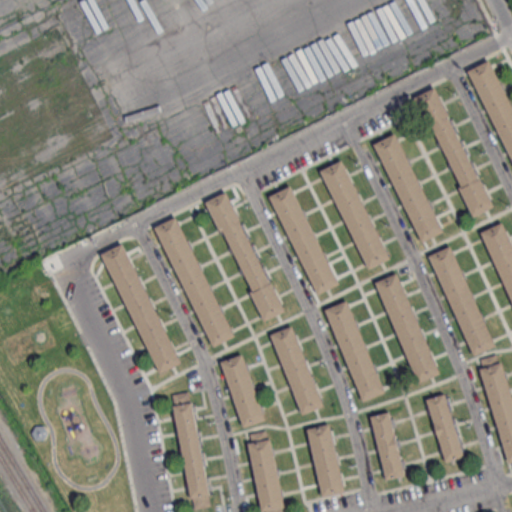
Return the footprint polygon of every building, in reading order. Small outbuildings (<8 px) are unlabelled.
[(511,159),(468,71),(489,60),(511,106),(511,159)] [(423,117),(444,107),(494,205),(473,216),(423,117)] [(374,143),(395,133),(445,231),(423,242),(374,143)] [(320,170),(341,160),(391,258),(370,269),(320,170)] [(269,195),(290,185),(340,283),(319,294),(269,195)] [(206,201),(226,191),(286,311),(265,321),(250,291),(252,290),(222,230),(220,231),(206,201)] [(154,227),(176,216),(235,335),(214,345),(154,227)] [(511,299),(481,231),(503,221),(511,241),(511,299)] [(102,254),(123,244),(182,362),(160,373),(102,254)] [(429,255),(450,245),(496,346),(474,356),(429,255)] [(376,282),(398,272),(440,373),(418,382),(376,282)] [(325,309),(347,300),(385,391),(363,400),(325,309)] [(271,333),(292,325),(324,405),(303,414),(271,333)] [(221,361),(242,353),(266,419),(244,427),(221,361)] [(480,369),(484,368),(481,358),(497,353),(500,362),(503,361),(511,390),(511,462),(509,463),(480,369)] [(172,405),(174,405),(172,394),(188,391),(190,402),(192,401),(210,494),(208,494),(210,505),(194,509),(192,497),(191,498),(172,405)] [(426,399),(446,393),(465,456),(446,462),(426,399)] [(370,415),(390,411),(406,475),(386,480),(370,415)] [(307,428),(330,422),(346,490),(323,496),(307,428)] [(48,436),(43,424),(31,430),(36,441),(48,436)] [(248,442),(251,442),(249,433),(266,429),(267,438),(271,438),(285,507),(281,507),(282,511),(265,511),(265,510),(262,511),(248,442)]
